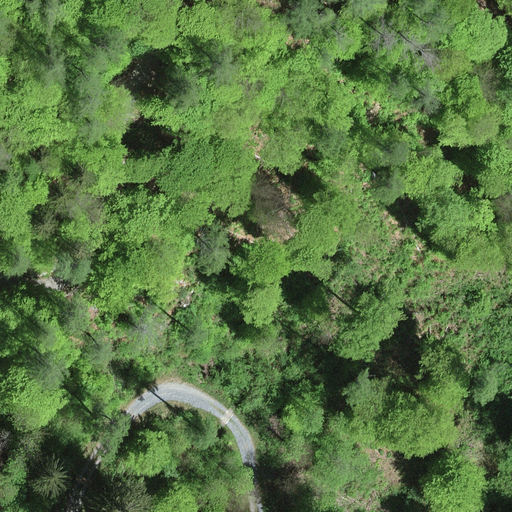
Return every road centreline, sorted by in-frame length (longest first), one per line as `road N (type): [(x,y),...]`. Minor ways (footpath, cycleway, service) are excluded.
road 1 (track): [(167,0),(166,24),(135,76),(79,266),(43,289),(0,275)]
road 2 (track): [(71,511),(116,428),(166,392),(192,395),(228,419),(245,449),(255,511)]
